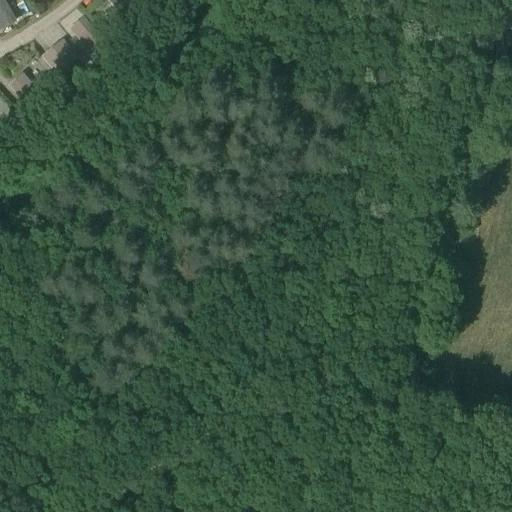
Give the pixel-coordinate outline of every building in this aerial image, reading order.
[(1,0),(0,0),(0,29),(14,21),(1,0)] [(129,0),(110,0),(109,2),(139,34),(151,23),(129,0)] [(83,17),(70,29),(103,66),(116,54),(83,17)] [(47,67),(64,54),(50,37),(34,50),(47,67)] [(23,71),(9,84),(39,116),(67,89),(54,75),(40,89),(23,71)] [(70,109),(63,115),(70,123),(76,117),(70,109)]
